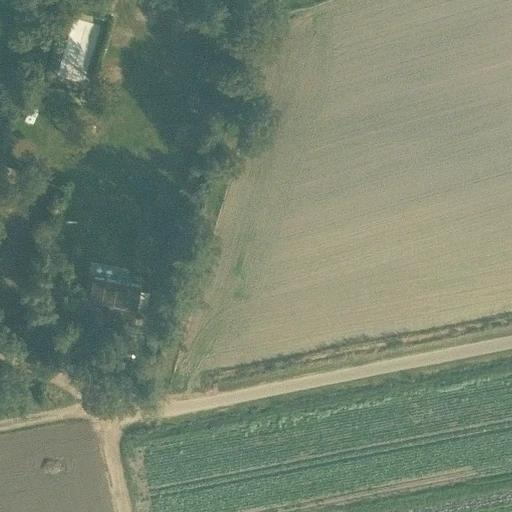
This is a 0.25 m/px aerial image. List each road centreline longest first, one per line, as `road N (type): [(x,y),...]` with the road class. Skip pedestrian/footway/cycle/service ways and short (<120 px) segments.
road 1 (track): [(151,411),(271,0)]
road 2 (unclassified): [(103,411),(151,411),(511,341)]
road 3 (track): [(61,381),(62,329),(19,287),(8,259),(55,177),(103,144),(147,38)]
